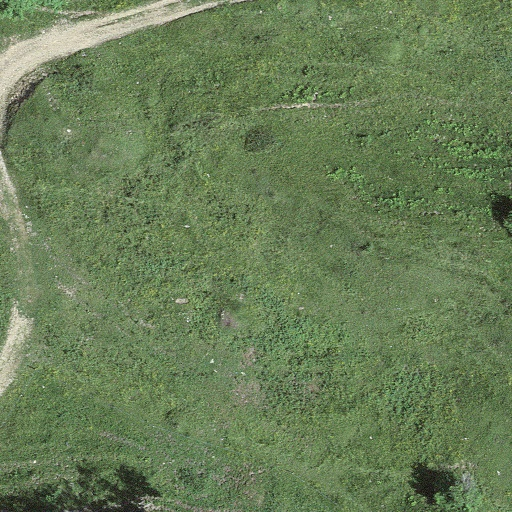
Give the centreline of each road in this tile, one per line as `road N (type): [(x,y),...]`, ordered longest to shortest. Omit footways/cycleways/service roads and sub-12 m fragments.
road 1 (track): [(244,0),(162,13),(0,70)]
road 2 (track): [(0,171),(30,329),(0,377)]
